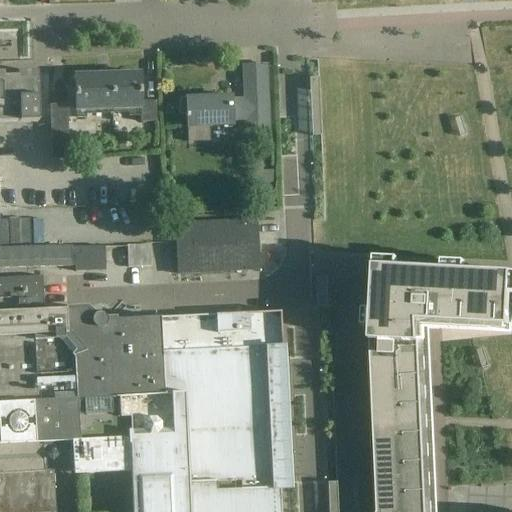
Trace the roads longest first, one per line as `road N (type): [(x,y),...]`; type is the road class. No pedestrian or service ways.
road 1 (residential): [(298,301),(287,26),(147,31),(147,10)]
road 2 (residential): [(50,307),(298,301)]
road 3 (residential): [(305,511),(298,301)]
road 4 (residential): [(147,10),(0,15)]
